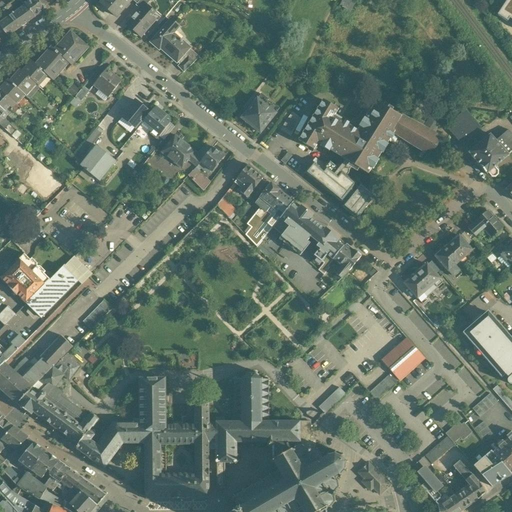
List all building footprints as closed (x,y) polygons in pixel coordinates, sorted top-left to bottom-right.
[(42,0),(30,0),(25,4),(26,5),(35,17),(49,7),(42,0)] [(104,0),(101,4),(116,17),(130,0),(104,0)] [(150,0),(140,0),(137,4),(136,5),(140,9),(145,4),(147,5),(151,0),(150,0)] [(350,0),(341,0),(338,7),(350,13),(355,2),(350,0)] [(511,0),(507,0),(497,15),(501,17),(508,22),(510,19),(511,20),(511,0)] [(140,9),(127,25),(140,37),(155,20),(150,15),(154,11),(147,5),(145,4),(140,9)] [(26,5),(13,14),(22,26),(35,17),(26,5)] [(13,14),(7,8),(5,9),(2,12),(3,14),(5,16),(9,17),(13,14)] [(9,17),(0,23),(0,26),(8,36),(8,37),(22,26),(13,14),(9,17)] [(180,40),(173,34),(178,27),(171,20),(151,42),(159,49),(160,48),(177,62),(189,48),(182,42),(182,41),(181,39),(180,40)] [(52,47),(35,64),(47,75),(53,80),(69,63),(72,66),(88,48),(70,31),(54,49),(52,47)] [(279,41),(273,53),(278,55),(285,44),(279,41)] [(459,61),(451,50),(445,54),(452,65),(459,61)] [(189,56),(178,67),(179,67),(184,72),(195,62),(189,56)] [(35,64),(32,62),(23,72),(38,85),(47,75),(35,64)] [(23,72),(21,70),(10,82),(24,94),(28,98),(39,86),(38,85),(23,72)] [(121,82),(106,70),(95,83),(110,95),(121,82)] [(10,82),(8,80),(0,88),(0,90),(16,105),(24,94),(10,82)] [(84,86),(76,97),(82,101),(90,91),(84,86)] [(291,93),(287,99),(292,103),(300,93),(295,89),(291,93)] [(16,105),(0,90),(0,106),(5,112),(6,112),(10,106),(12,108),(11,109),(19,117),(24,112),(16,105)] [(268,100),(261,94),(257,99),(256,100),(254,98),(244,110),(247,112),(242,118),(242,119),(240,120),(252,130),(253,128),(260,133),(276,114),(276,113),(279,109),(272,103),(268,108),(264,104),(268,100)] [(510,105),(506,99),(501,102),(505,108),(510,105)] [(333,106),(323,100),(299,141),(314,150),(318,143),(317,143),(322,136),(320,135),(322,132),(324,133),(334,116),(335,114),(335,115),(341,106),(335,103),(333,106)] [(358,131),(348,125),(349,124),(345,121),(344,122),(341,121),(342,119),(335,115),(335,114),(334,116),(324,133),(322,132),(320,135),(322,136),(317,143),(318,143),(321,145),(320,146),(329,152),(330,151),(341,157),(341,158),(345,160),(355,166),(368,174),(372,168),(373,169),(379,160),(377,159),(381,152),(383,153),(388,145),(386,144),(393,133),(391,132),(401,115),(423,128),(425,124),(394,106),(392,110),(376,100),(372,108),(370,107),(365,115),(367,116),(366,118),(364,117),(358,127),(360,128),(358,131)] [(136,101),(122,117),(136,128),(149,112),(136,101)] [(3,119),(0,117),(5,112),(0,106),(0,125),(5,130),(10,124),(3,118),(3,119)] [(171,121),(155,108),(144,121),(161,134),(171,121)] [(289,109),(282,118),(287,120),(287,119),(292,112),(289,109)] [(31,118),(24,112),(19,117),(27,124),(27,123),(29,125),(30,123),(29,121),(31,118)] [(292,112),(287,119),(287,120),(281,130),(290,136),(301,119),(292,112)] [(465,114),(450,127),(463,142),(478,129),(465,114)] [(425,124),(423,128),(401,115),(391,132),(393,133),(421,150),(418,156),(421,158),(424,152),(425,152),(427,150),(428,150),(430,151),(432,150),(433,150),(434,149),(435,148),(436,147),(437,146),(437,145),(437,143),(437,142),(437,141),(436,140),(434,138),(436,135),(434,134),(438,126),(438,124),(438,123),(437,122),(436,121),(436,120),(435,120),(434,119),(433,119),(431,119),(430,120),(429,121),(425,124)] [(282,118),(277,127),(281,130),(287,120),(282,118)] [(17,131),(10,124),(5,130),(12,136),(17,131)] [(98,126),(74,157),(79,161),(103,130),(98,126)] [(490,135),(469,153),(480,166),(486,173),(487,174),(488,173),(492,177),(495,177),(498,175),(498,172),(494,167),(508,156),(507,155),(511,150),(511,135),(508,130),(495,141),(490,135)] [(175,136),(162,153),(182,168),(192,156),(195,152),(195,151),(175,136)] [(206,144),(198,154),(195,152),(192,156),(201,163),(212,149),(206,144)] [(116,162),(97,146),(81,166),(100,182),(116,162)] [(212,149),(201,163),(199,165),(201,168),(209,173),(211,171),(212,172),(224,156),(218,152),(213,148),(212,149)] [(288,152),(281,161),(285,164),(292,156),(288,152)] [(344,162),(338,169),(330,162),(324,170),(313,162),(304,173),(342,203),(343,202),(345,203),(342,207),(357,219),(376,196),(360,183),(358,187),(356,186),(357,184),(347,176),(349,173),(349,171),(350,170),(352,167),(355,166),(345,160),(344,162)] [(249,166),(238,179),(245,186),(242,189),(240,192),(248,197),(263,177),(249,166)] [(194,169),(189,175),(190,176),(196,183),(201,177),(197,172),(194,169)] [(201,177),(196,183),(199,186),(204,180),(201,177)] [(204,180),(199,186),(204,191),(210,183),(206,179),(204,180)] [(245,186),(238,179),(235,183),(242,189),(245,186)] [(260,208),(247,224),(251,228),(249,228),(245,232),(246,234),(245,235),(247,237),(282,193),(271,184),(260,198),(259,198),(255,203),(260,208)] [(282,193),(247,237),(257,247),(280,218),(293,201),(282,192),(282,193)] [(235,211),(223,198),(217,205),(229,218),(235,211)] [(313,217),(293,201),(280,218),(272,228),(282,236),(279,239),(289,247),(298,254),(300,256),(310,244),(308,241),(312,235),(304,228),(305,226),(311,219),(313,217)] [(487,212),(477,221),(468,229),(475,237),(484,229),(492,238),(502,228),(487,212)] [(324,230),(311,219),(305,226),(319,237),(324,230)] [(326,228),(324,230),(319,237),(322,240),(317,247),(319,249),(314,256),(322,262),(328,255),(333,260),(334,259),(344,246),(338,242),(340,240),(326,228)] [(467,245),(459,236),(447,246),(464,265),(475,255),(471,251),(472,250),(467,245)] [(484,256),(471,241),(467,245),(472,250),(471,251),(475,255),(479,260),(484,256)] [(511,243),(511,242),(506,246),(508,249),(503,253),(497,259),(502,265),(503,263),(508,269),(511,265),(511,243)] [(344,246),(334,259),(338,263),(336,265),(341,269),(336,274),(341,279),(349,271),(361,256),(346,244),(344,246)] [(501,244),(491,253),(495,257),(505,249),(501,244)] [(464,265),(447,246),(436,257),(440,262),(438,264),(442,268),(444,266),(448,271),(453,276),(459,271),(458,270),(464,265)] [(25,254),(1,278),(9,286),(8,287),(17,296),(18,295),(26,304),(50,280),(44,274),(46,272),(40,267),(37,267),(37,264),(32,259),(31,260),(25,254)] [(50,280),(26,304),(41,318),(88,270),(74,257),(65,266),(64,265),(50,280)] [(443,283),(426,265),(416,274),(432,293),(443,283)] [(432,293),(416,274),(405,283),(421,302),(432,293)] [(312,290),(305,298),(313,306),(318,301),(313,296),(316,294),(312,290)] [(511,294),(509,297),(506,293),(502,296),(509,304),(511,301),(511,294)] [(104,301),(83,322),(91,330),(112,309),(104,301)] [(8,306),(0,314),(0,321),(5,326),(16,315),(8,306)] [(511,338),(490,313),(476,326),(474,323),(463,333),(474,346),(476,345),(483,353),(481,354),(502,378),(505,375),(508,378),(508,379),(507,380),(507,381),(507,382),(508,383),(509,384),(510,385),(511,385),(511,384),(511,338)] [(0,367),(4,363),(25,342),(17,333),(9,341),(13,345),(7,352),(2,357),(0,355),(0,367)] [(0,378),(0,389),(17,404),(32,388),(53,367),(73,347),(61,336),(41,357),(42,359),(35,366),(30,362),(26,358),(14,371),(10,368),(0,378)] [(406,339),(382,360),(381,360),(382,361),(400,381),(425,359),(407,338),(406,338),(406,339)] [(38,354),(30,362),(35,366),(42,359),(41,357),(38,354)] [(66,355),(61,360),(76,371),(80,366),(71,359),(66,355)] [(61,360),(54,368),(55,369),(56,368),(57,368),(58,368),(59,368),(60,368),(61,369),(61,370),(62,371),(62,373),(61,374),(64,375),(63,376),(69,380),(76,371),(61,360)] [(4,363),(0,367),(0,378),(10,368),(4,363)] [(56,368),(55,369),(54,368),(53,367),(32,388),(17,404),(25,410),(39,394),(48,384),(48,385),(50,383),(55,387),(56,387),(57,387),(58,388),(59,388),(60,387),(61,387),(62,386),(63,385),(63,384),(63,383),(62,381),(62,380),(61,380),(63,376),(64,375),(61,374),(62,373),(62,371),(61,370),(61,369),(60,368),(59,368),(58,368),(57,368),(56,368)] [(247,375),(242,379),(240,379),(239,380),(235,380),(235,379),(234,379),(234,380),(233,380),(233,381),(234,381),(234,387),(233,387),(233,389),(234,389),(234,394),(233,394),(233,396),(234,396),(234,401),(233,401),(233,403),(234,403),(234,409),(233,409),(233,410),(234,410),(234,416),(233,416),(233,417),(234,417),(235,422),(225,422),(224,418),(216,418),(216,423),(216,443),(237,443),(249,443),(249,446),(255,446),(255,443),(268,443),(299,442),(300,443),(304,444),(304,447),(307,449),(308,449),(310,449),(311,450),(315,450),(316,448),(316,440),(320,440),(319,431),(314,431),(314,425),(311,425),(311,422),(301,422),(300,421),(269,422),(269,417),(270,417),(270,415),(269,415),(269,409),(270,409),(270,408),(269,408),(269,402),(270,402),(270,401),(269,401),(269,395),(270,395),(270,394),(269,394),(269,388),(270,388),(270,387),(269,387),(269,381),(270,381),(270,379),(268,379),(268,378),(267,378),(267,379),(264,380),(263,378),(261,379),(256,374),(257,372),(256,372),(255,374),(248,374),(247,372),(245,373),(247,375)] [(392,373),(370,393),(378,401),(400,381),(392,373)] [(78,377),(73,383),(77,388),(83,382),(78,377)] [(141,418),(165,418),(165,379),(140,379),(141,418)] [(48,384),(39,394),(89,431),(92,426),(93,427),(98,420),(55,387),(50,383),(48,385),(48,384)] [(340,386),(321,408),(327,413),(346,391),(340,386)] [(511,402),(497,386),(493,390),(511,411),(511,402)] [(473,407),(480,416),(498,402),(491,393),(473,407)] [(39,394),(25,410),(32,415),(34,412),(78,445),(76,447),(89,457),(97,445),(91,440),(95,435),(89,431),(39,394)] [(113,423),(97,445),(89,457),(105,469),(123,444),(145,444),(146,499),(209,498),(208,443),(216,443),(216,423),(209,423),(209,404),(195,404),(195,425),(165,426),(165,418),(141,418),(141,423),(113,423)] [(0,440),(14,427),(5,420),(6,419),(5,418),(0,423),(0,440)] [(464,420),(448,434),(456,443),(463,437),(465,440),(474,432),(464,420)] [(487,440),(495,434),(484,421),(477,427),(487,440)] [(14,427),(0,440),(0,466),(6,460),(0,453),(1,452),(4,454),(7,450),(11,453),(8,455),(10,456),(28,438),(14,427)] [(447,437),(425,456),(432,464),(455,445),(447,437)] [(511,437),(493,453),(498,459),(511,474),(511,473),(511,437)] [(327,511),(326,510),(327,509),(326,508),(330,508),(331,510),(333,509),(332,507),(335,503),(337,503),(337,501),(335,501),(334,496),(336,496),(336,493),(335,493),(338,489),(341,489),(341,487),(339,486),(338,482),(340,481),(339,479),(337,480),(335,479),(335,478),(339,476),(340,478),(342,477),(341,474),(344,471),(347,472),(348,470),(345,468),(345,464),(348,463),(348,461),(345,462),(342,458),(344,455),(343,453),(340,456),(336,454),(336,451),(334,450),(334,454),(329,455),(328,452),(325,453),(327,456),(323,458),(323,457),(323,455),(324,454),(323,452),(321,453),(318,450),(318,448),(316,448),(315,450),(311,450),(310,449),(308,449),(307,449),(304,447),(304,444),(300,443),(299,442),(268,443),(268,446),(270,448),(271,448),(272,448),(273,452),(271,452),(271,454),(273,454),(273,457),(272,458),(274,460),(273,460),(274,462),(271,463),(272,465),(274,463),(279,471),(272,475),(270,473),(268,474),(270,476),(263,480),(261,478),(259,479),(261,482),(254,486),(252,483),(250,484),(252,487),(245,491),(244,488),(241,490),(243,492),(236,496),(234,493),(233,494),(234,497),(233,498),(234,499),(231,500),(232,502),(231,502),(235,510),(236,509),(237,510),(233,511),(299,511),(302,511),(327,511)] [(34,443),(16,464),(28,473),(29,474),(32,471),(46,451),(34,443)] [(215,488),(215,490),(227,489),(227,488),(226,488),(226,482),(227,482),(227,481),(225,481),(225,476),(227,476),(227,475),(225,475),(225,470),(227,470),(227,468),(225,468),(225,463),(229,463),(229,464),(231,464),(231,463),(234,463),(235,464),(237,464),(239,462),(239,461),(237,460),(237,456),(239,456),(239,455),(237,455),(237,450),(238,450),(238,448),(237,448),(237,443),(216,443),(216,448),(215,448),(215,450),(216,450),(217,455),(215,455),(215,456),(217,456),(217,461),(215,461),(215,463),(217,463),(217,468),(215,469),(215,470),(217,470),(217,475),(215,475),(215,476),(217,476),(217,481),(215,481),(215,483),(217,483),(217,488),(215,488)] [(486,445),(479,450),(487,460),(490,458),(493,463),(497,460),(495,456),(494,455),(486,445)] [(46,451),(32,471),(42,478),(49,470),(51,471),(59,461),(46,451)] [(493,463),(486,467),(474,453),(467,458),(492,487),(511,474),(498,459),(497,460),(493,463)] [(69,468),(59,461),(51,471),(50,472),(50,475),(60,483),(64,477),(63,476),(69,468)] [(478,481),(460,461),(453,466),(470,486),(462,491),(458,494),(454,496),(462,511),(475,502),(485,493),(478,481)] [(390,485),(369,463),(359,473),(365,479),(362,482),(370,491),(373,488),(379,495),(390,485)] [(83,478),(69,468),(63,476),(64,477),(60,483),(59,484),(61,486),(63,483),(67,485),(65,487),(68,489),(69,489),(69,487),(71,489),(73,487),(74,488),(83,478)] [(18,486),(4,471),(0,474),(0,479),(4,484),(13,492),(19,487),(18,486)] [(29,474),(28,473),(18,486),(19,487),(20,489),(21,489),(38,499),(40,500),(46,491),(48,488),(29,474)] [(424,477),(418,482),(421,486),(427,481),(424,477)] [(105,495),(83,478),(74,488),(81,494),(84,493),(97,505),(98,504),(102,507),(109,499),(106,496),(105,497),(106,496),(105,495)] [(58,486),(49,480),(45,486),(48,488),(50,490),(53,492),(58,486)] [(454,496),(446,501),(443,502),(440,499),(440,496),(427,481),(421,486),(438,505),(439,511),(460,511),(462,511),(454,496)] [(35,505),(17,495),(13,492),(4,484),(0,487),(0,492),(17,511),(42,511),(43,511),(35,505)] [(74,488),(73,487),(71,489),(63,499),(60,500),(62,503),(60,508),(69,511),(91,511),(97,505),(84,493),(81,494),(74,488)] [(38,499),(21,489),(17,495),(35,505),(37,502),(38,499)] [(60,500),(46,491),(40,500),(53,505),(60,508),(62,503),(60,500)] [(17,511),(0,492),(0,510),(1,511),(17,511)] [(44,506),(37,502),(35,505),(43,511),(44,508),(44,506)]
